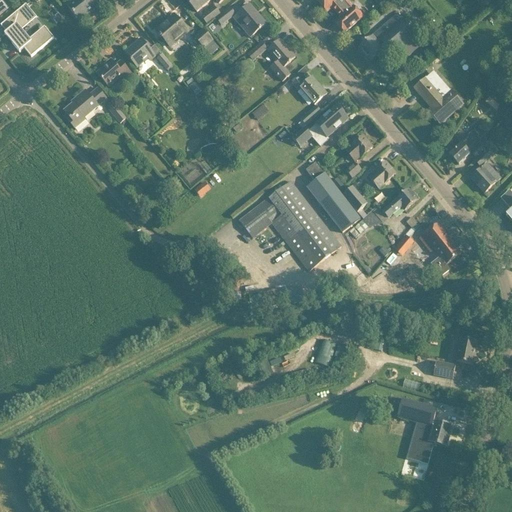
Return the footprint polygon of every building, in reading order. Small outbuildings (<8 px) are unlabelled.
[(100,0),(78,0),(68,8),(79,22),(103,3),(100,0)] [(185,0),(197,13),(212,0),(215,0),(219,4),(223,0),(185,0)] [(347,0),(321,0),(318,3),(327,13),(332,9),(337,14),(349,3),(347,0)] [(349,3),(337,14),(341,19),(335,23),(345,34),(363,18),(349,3)] [(29,42),(20,31),(34,18),(25,7),(27,6),(26,5),(7,20),(13,28),(5,35),(20,53),(24,49),(31,58),(54,39),(53,38),(51,37),(44,30),(29,42)] [(250,6),(237,17),(234,19),(250,38),(265,26),(254,13),(255,12),(250,6)] [(201,19),(207,26),(221,15),(215,8),(201,19)] [(221,25),(235,15),(230,9),(217,19),(221,25)] [(424,44),(411,29),(417,25),(409,15),(403,20),(398,14),(359,49),(370,62),(386,49),(400,65),(424,44)] [(159,38),(161,40),(163,39),(170,47),(188,32),(181,24),(175,16),(156,32),(160,37),(159,38)] [(195,38),(211,56),(219,49),(203,31),(195,38)] [(130,61),(137,69),(149,58),(151,61),(156,56),(142,39),(125,53),(131,61),(130,61)] [(444,52),(450,60),(464,47),(458,40),(444,52)] [(279,42),(268,52),(278,63),(271,70),(282,83),(290,76),(284,68),(295,58),(290,52),(289,53),(279,42)] [(253,61),(267,49),(262,43),(248,55),(253,61)] [(157,59),(166,70),(172,66),(162,55),(157,59)] [(97,74),(103,82),(108,88),(122,76),(126,82),(133,76),(121,62),(116,66),(114,63),(108,68),(107,66),(97,74)] [(195,81),(199,86),(204,82),(201,77),(195,81)] [(298,91),(300,89),(314,105),(327,95),(320,87),(319,88),(311,79),(305,84),(300,78),(293,84),(298,91)] [(440,125),(448,118),(463,105),(451,92),(450,92),(438,78),(430,85),(425,79),(414,89),(424,100),(426,98),(434,107),(429,112),(440,125)] [(196,97),(201,93),(193,84),(188,88),(196,97)] [(76,102),(64,112),(70,119),(68,121),(75,130),(86,121),(85,119),(107,100),(98,89),(89,96),(85,91),(74,101),(76,102)] [(265,97),(254,105),(259,112),(270,104),(265,97)] [(120,125),(127,119),(113,102),(106,108),(120,125)] [(303,122),(299,125),(302,129),(321,113),(316,107),(301,120),(303,122)] [(327,138),(348,120),(343,114),(345,113),(341,108),(339,109),(337,107),(308,132),(312,138),(320,147),(329,140),(327,138)] [(308,132),(305,128),(292,139),(300,148),(312,138),(308,132)] [(459,166),(466,159),(471,155),(467,150),(478,140),(472,132),(467,136),(470,138),(462,145),(461,145),(449,156),(459,166)] [(346,152),(355,162),(360,157),(361,158),(373,149),(363,137),(346,152)] [(472,153),(477,158),(485,151),(480,145),(472,153)] [(493,157),(487,151),(476,162),(481,168),(493,157)] [(283,178),(288,184),(305,170),(300,163),(283,178)] [(342,234),(362,219),(358,214),(343,196),(339,191),(333,184),(325,174),(324,175),(315,163),(305,171),(314,183),(307,188),(342,234)] [(386,164),(378,170),(375,174),(369,180),(378,190),(396,175),(386,164)] [(346,173),(351,179),(361,171),(355,165),(346,173)] [(485,194),(492,187),(500,180),(487,165),(471,179),(485,194)] [(338,180),(333,184),(339,191),(344,187),(338,180)] [(271,224),(309,272),(340,247),(291,183),(240,222),(252,239),(271,224)] [(209,188),(205,184),(195,192),(199,197),(209,188)] [(352,188),(343,196),(358,214),(367,206),(352,188)] [(363,221),(362,222),(352,230),(358,237),(368,228),(383,224),(402,208),(404,212),(418,201),(409,190),(382,213),(378,208),(373,212),(363,220),(363,221)] [(406,224),(412,229),(413,229),(418,223),(412,217),(406,224)] [(435,250),(441,257),(431,265),(441,277),(450,270),(446,265),(447,265),(461,255),(438,225),(420,239),(431,253),(435,250)] [(414,243),(409,239),(416,232),(413,229),(412,229),(406,236),(393,251),(402,258),(414,243)] [(381,246),(388,251),(391,246),(384,241),(381,246)] [(385,258),(390,254),(387,250),(382,255),(385,258)] [(263,309),(288,304),(285,289),(260,294),(263,309)] [(242,299),(240,291),(233,292),(235,301),(242,299)] [(325,333),(319,357),(337,362),(343,338),(325,333)] [(384,340),(375,338),(372,350),(381,352),(384,340)] [(473,366),(477,342),(461,339),(456,362),(473,366)] [(455,366),(436,363),(434,376),(453,380),(455,366)] [(428,463),(433,444),(447,448),(453,428),(434,423),(438,409),(403,400),(400,413),(417,418),(418,418),(418,419),(419,420),(419,421),(413,459),(428,463)]
